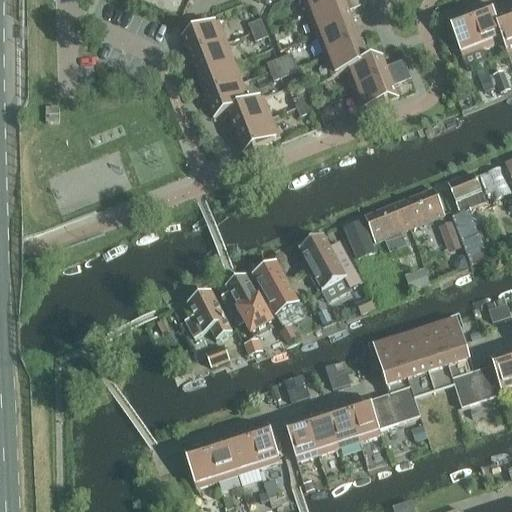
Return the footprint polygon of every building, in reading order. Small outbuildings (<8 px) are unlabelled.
[(174,0),(169,14),(179,18),(186,0),(174,0)] [(301,0),(309,18),(355,0),(301,0)] [(355,0),(309,18),(317,39),(353,24),(349,13),(366,7),(363,0),(355,0)] [(490,7),(469,15),(483,52),(503,44),(494,20),(495,20),(490,7)] [(511,13),(495,20),(494,20),(503,44),(508,58),(511,56),(511,13)] [(483,52),(469,15),(448,23),(462,60),(483,52)] [(248,27),(252,36),(264,31),(261,22),(248,27)] [(317,39),(325,59),(362,45),(353,24),(317,39)] [(182,39),(190,59),(227,45),(219,25),(182,39)] [(192,27),(180,32),(183,39),(194,34),(192,27)] [(264,31),(252,36),(255,45),(268,40),(264,31)] [(190,59),(198,79),(235,65),(227,45),(190,59)] [(333,80),(346,75),(346,74),(369,65),(369,64),(362,45),(325,59),(333,80)] [(292,57),(280,61),(283,70),(295,66),(292,57)] [(346,75),(353,94),(408,73),(404,63),(387,70),(382,58),(369,64),(369,65),(346,74),(346,75)] [(267,66),(270,75),(283,70),(280,61),(267,66)] [(198,79),(205,99),(242,85),(235,65),(198,79)] [(295,66),(283,70),(286,79),(299,74),(295,66)] [(283,70),(270,75),(274,84),(286,79),(283,70)] [(485,71),(476,75),(484,95),(491,93),(494,91),(486,71),(485,71)] [(408,73),(353,94),(362,115),(399,100),(394,89),(411,82),(408,73)] [(493,78),(500,96),(510,92),(503,74),(493,78)] [(214,121),(227,116),(227,114),(250,105),(242,85),(205,99),(214,121)] [(293,102),(297,111),(310,107),(306,98),(293,102)] [(227,116),(235,136),(272,122),(264,100),(250,105),(227,114),(227,116)] [(310,107),(297,111),(300,120),(313,115),(310,107)] [(336,123),(330,108),(319,113),(324,128),(336,123)] [(46,110),(46,125),(59,125),(59,110),(46,110)] [(272,122),(235,136),(243,156),(280,142),(272,122)] [(474,177),(449,188),(459,214),(485,203),(479,189),(509,177),(505,168),(476,181),(474,177)] [(434,193),(417,200),(427,226),(445,219),(434,193)] [(417,200),(400,207),(410,233),(427,226),(417,200)] [(400,207),(382,214),(397,252),(406,248),(402,236),(410,233),(400,207)] [(397,252),(382,214),(365,221),(375,247),(384,243),(389,255),(397,252)] [(462,219),(454,222),(459,236),(463,246),(474,241),(470,232),(468,233),(462,219)] [(453,225),(440,230),(447,249),(460,244),(453,225)] [(345,233),(357,263),(375,256),(363,226),(345,233)] [(323,240),(300,253),(313,277),(310,278),(319,294),(321,292),(323,295),(345,283),(350,293),(362,287),(339,247),(330,252),(323,240)] [(474,241),(463,246),(471,264),(482,259),(474,241)] [(458,260),(455,267),(458,273),(469,269),(465,258),(458,260)] [(297,307),(274,265),(252,277),(275,319),(297,307)] [(411,276),(404,278),(405,281),(405,282),(405,283),(406,284),(410,295),(429,288),(423,272),(411,276)] [(229,296),(222,300),(239,330),(245,327),(252,339),(274,326),(259,301),(258,302),(246,280),(227,291),(229,296)] [(195,320),(186,325),(195,342),(211,334),(217,345),(232,336),(211,296),(188,307),(195,320)] [(370,302),(356,308),(361,318),(374,312),(370,302)] [(507,308),(498,311),(502,324),(511,321),(507,308)] [(502,324),(498,311),(489,314),(493,327),(502,324)] [(456,322),(373,349),(384,382),(390,399),(411,392),(415,402),(455,389),(453,384),(474,377),(467,355),(456,322)] [(289,331),(281,335),(287,346),(295,341),(289,331)] [(479,335),(470,338),(472,345),(481,342),(479,335)] [(258,343),(245,347),(250,359),(262,355),(258,343)] [(225,351),(206,358),(211,371),(230,364),(225,351)] [(490,361),(493,370),(503,399),(511,395),(511,357),(511,355),(490,361)] [(345,364),(334,367),(338,378),(347,375),(348,374),(345,364)] [(334,367),(325,370),(326,372),(329,381),(338,378),(334,367)] [(453,384),(455,389),(462,412),(503,399),(493,370),(474,377),(453,384)] [(347,375),(338,378),(342,391),(351,388),(347,375)] [(342,391),(338,378),(329,381),(333,394),(342,391)] [(293,382),(285,384),(286,387),(288,394),(296,391),(293,382)] [(306,388),(296,391),(301,404),(310,401),(306,388)] [(301,404),(296,391),(288,394),(292,407),(301,404)] [(411,392),(390,399),(371,405),(380,434),(421,421),(415,402),(411,392)] [(369,401),(348,407),(360,445),(381,438),(380,434),(371,405),(369,401)] [(348,407),(327,414),(339,452),(360,445),(348,407)] [(327,414),(306,421),(318,459),(339,452),(327,414)] [(318,459),(306,421),(285,428),(297,466),(318,459)] [(268,428),(247,434),(259,472),(280,465),(268,428)] [(423,428),(413,431),(417,444),(427,441),(423,428)] [(247,434),(226,441),(238,479),(259,472),(247,434)] [(226,441),(205,448),(217,485),(238,479),(226,441)] [(217,485),(205,448),(184,455),(196,492),(217,485)] [(265,486),(270,503),(280,500),(279,495),(275,494),(272,484),(265,486)] [(312,484),(304,486),(307,495),(315,493),(315,492),(312,484)] [(266,495),(259,498),(261,505),(268,503),(266,495)]
